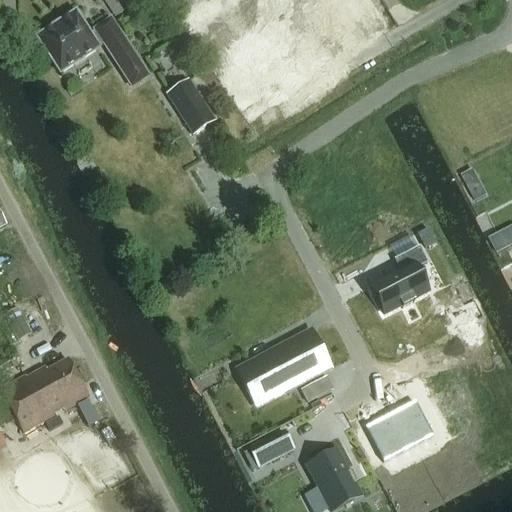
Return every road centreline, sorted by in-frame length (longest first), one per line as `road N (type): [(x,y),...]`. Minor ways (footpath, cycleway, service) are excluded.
road 1 (residential): [(511,34),(403,83),(275,176),(279,200),(377,392)]
road 2 (unclassified): [(170,511),(0,189)]
